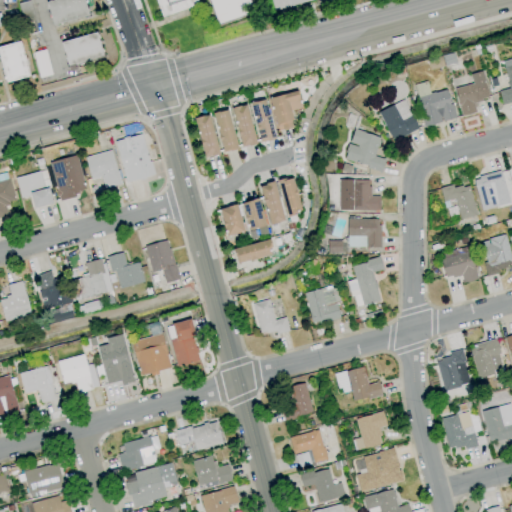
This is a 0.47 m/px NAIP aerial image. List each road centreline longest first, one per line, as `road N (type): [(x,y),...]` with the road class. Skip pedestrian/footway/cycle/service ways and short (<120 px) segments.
road 1 (residential): [(0,453),(511,305)]
road 2 (residential): [(152,93),(271,511)]
road 3 (residential): [(406,334),(409,190),(420,167),(511,134)]
road 4 (secondary): [(244,66),(460,0)]
road 5 (residential): [(0,255),(184,202)]
road 6 (residential): [(406,334),(438,511)]
road 7 (residential): [(299,156),(184,202)]
